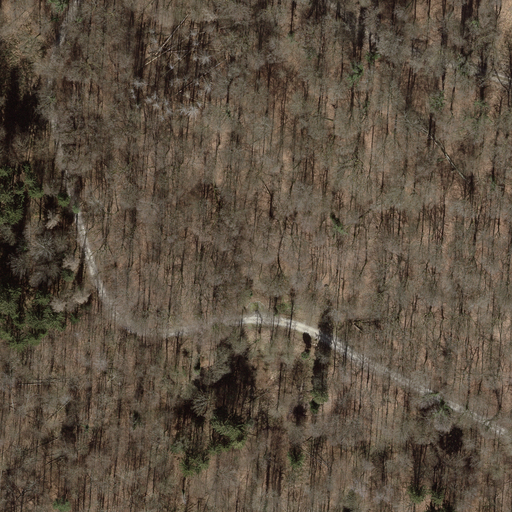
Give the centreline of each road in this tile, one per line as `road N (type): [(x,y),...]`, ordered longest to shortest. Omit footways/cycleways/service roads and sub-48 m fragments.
road 1 (track): [(511,441),(294,325),(248,320),(169,335),(137,327),(108,306),(87,259),(47,95),(78,0)]
road 2 (track): [(511,81),(362,30),(330,0)]
